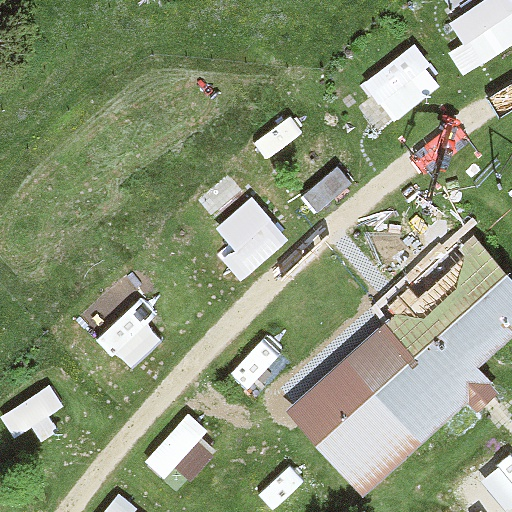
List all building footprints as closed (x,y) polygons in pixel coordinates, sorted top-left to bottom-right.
[(511,0),(467,0),(450,6),(469,58),(511,42),(511,0)] [(398,113),(448,76),(417,36),(368,73),(398,113)] [(511,345),(511,278),(472,236),(286,408),(359,487),(511,345)] [(146,287),(100,329),(132,363),(177,322),(146,287)] [(100,511),(153,511),(123,486),(100,511)]
